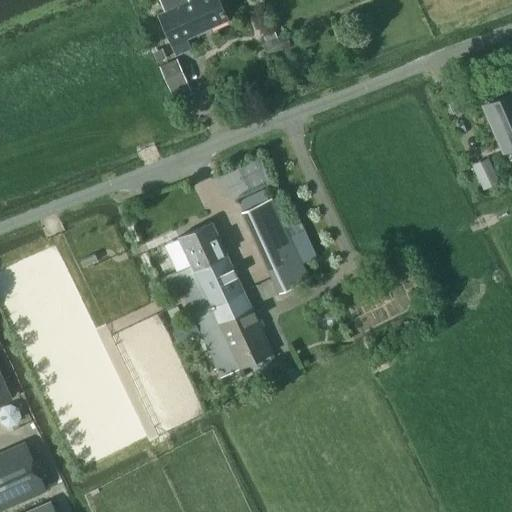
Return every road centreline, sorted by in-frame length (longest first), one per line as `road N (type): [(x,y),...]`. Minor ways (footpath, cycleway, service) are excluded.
road 1 (unclassified): [(0,229),(511,31)]
road 2 (track): [(43,213),(98,327)]
